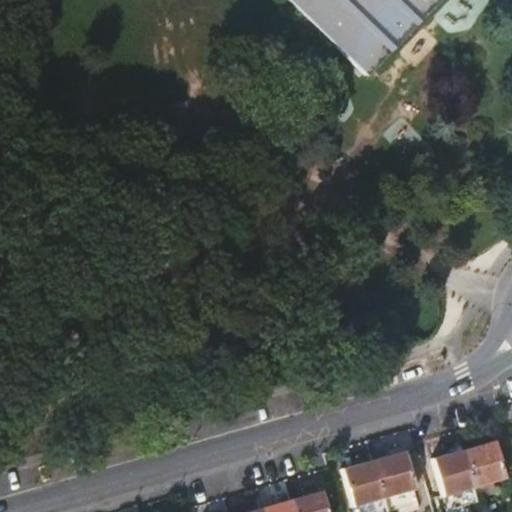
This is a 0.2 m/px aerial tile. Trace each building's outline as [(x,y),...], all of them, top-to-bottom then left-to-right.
[(275,0),(275,1),(355,79),(431,0),(275,0)] [(511,463),(504,435),(474,444),(484,479),(511,470),(511,463)] [(453,487),(484,479),(474,444),(443,452),(453,487)] [(413,445),(382,453),(392,487),(422,479),(413,445)] [(362,496),(392,487),(382,453),(352,461),(362,496)] [(340,511),(332,483),(299,492),(305,511),(340,511)] [(305,511),(299,492),(271,499),(275,511),(305,511)] [(275,511),(271,499),(242,507),(243,511),(275,511)]
